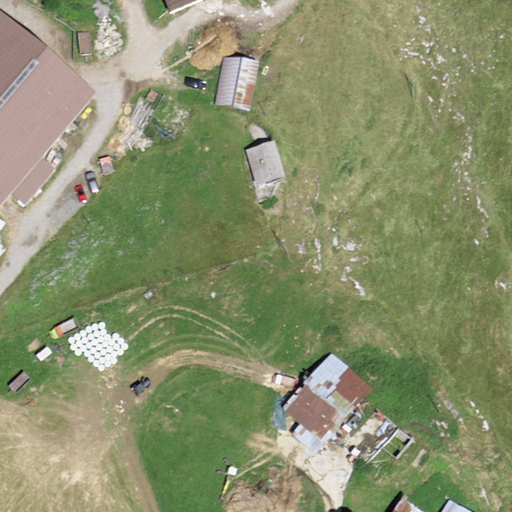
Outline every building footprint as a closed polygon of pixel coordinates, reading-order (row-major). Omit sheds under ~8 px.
[(0,207),(95,95),(0,14),(0,207)] [(251,110),(259,61),(223,56),(215,104),(251,110)] [(283,177),(273,143),(247,151),(257,184),(283,177)] [(372,392),(331,355),(282,409),(302,427),(293,437),(313,456),(372,392)] [(445,511),(418,511),(401,501),(394,511),(462,511),(450,504),(445,511)]
